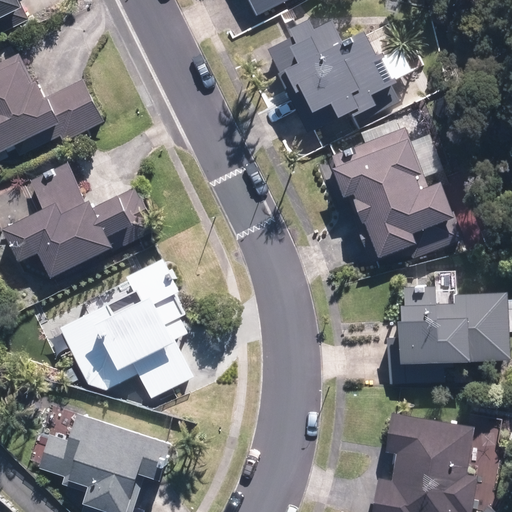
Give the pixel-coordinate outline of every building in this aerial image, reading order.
[(0,0),(0,27),(41,9),(36,0),(0,0)] [(247,0),(255,13),(281,0),(247,0)] [(310,25),(305,16),(286,26),(290,35),(266,47),(306,132),(348,111),(350,113),(356,110),(360,119),(399,100),(389,82),(394,79),(379,50),(373,52),(359,28),(339,39),(329,17),(310,25)] [(35,64),(30,54),(0,68),(0,155),(3,161),(27,149),(30,155),(70,136),(73,143),(115,122),(94,79),(63,95),(57,82),(52,84),(41,61),(35,64)] [(421,184),(415,171),(417,170),(407,144),(410,143),(402,125),(330,154),(334,163),(329,165),(341,195),(351,191),(352,195),(350,196),(360,221),(363,220),(377,255),(406,243),(411,257),(462,236),(451,208),(448,209),(436,178),(421,184)] [(98,208),(78,163),(41,179),(56,213),(22,230),(38,263),(58,254),(69,279),(135,249),(133,246),(165,230),(145,188),(114,203),(113,201),(98,208)] [(204,378),(189,345),(194,343),(191,335),(199,333),(193,318),(200,315),(191,296),(196,293),(181,259),(141,278),(147,290),(70,327),(98,385),(115,390),(149,373),(161,399),(204,378)] [(434,301),(433,284),(402,285),(403,302),(397,303),(398,318),(395,318),(396,332),(385,333),(388,383),(442,380),(442,360),(507,356),(503,288),(452,291),(452,300),(434,301)] [(457,511),(468,511),(474,473),(463,471),(471,423),(388,410),(382,450),(393,452),(390,478),(376,476),(370,511),(456,511),(457,511)] [(180,482),(192,445),(98,414),(88,443),(63,435),(52,469),(75,476),(72,485),(98,494),(91,511),(142,511),(147,498),(150,499),(159,475),(180,482)]
